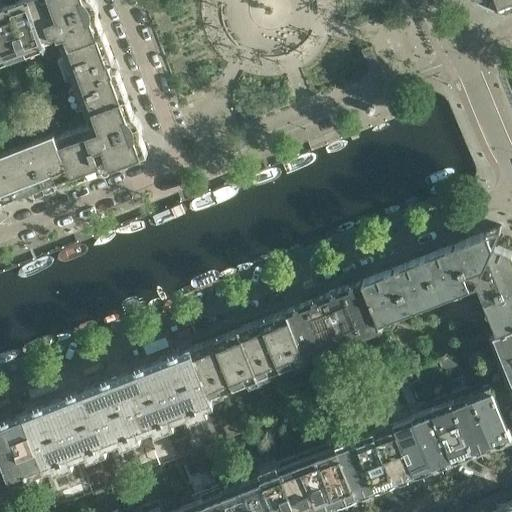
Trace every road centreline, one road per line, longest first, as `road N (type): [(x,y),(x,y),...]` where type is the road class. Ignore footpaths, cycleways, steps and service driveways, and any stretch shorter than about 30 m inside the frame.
road 1 (residential): [(0,397),(511,197)]
road 2 (residential): [(119,0),(172,171),(0,236)]
